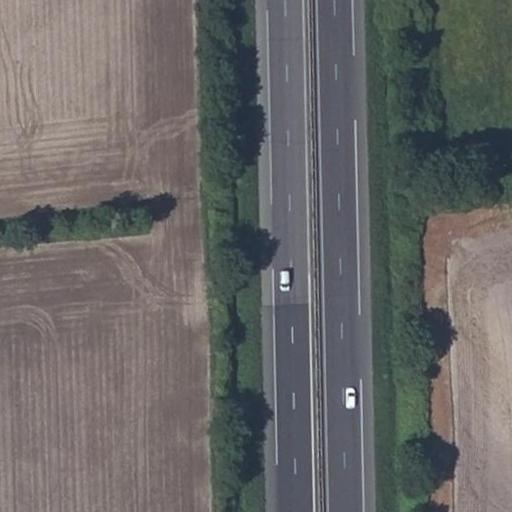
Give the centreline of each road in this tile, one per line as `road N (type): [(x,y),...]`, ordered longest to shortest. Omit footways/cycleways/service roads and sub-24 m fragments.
road 1 (trunk): [(345,511),(333,0)]
road 2 (trunk): [(285,0),(296,511)]
